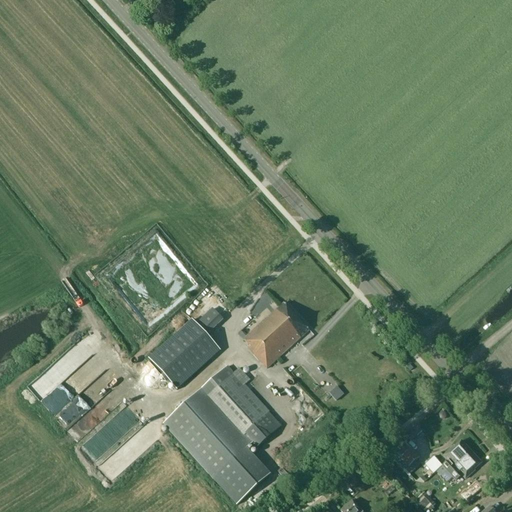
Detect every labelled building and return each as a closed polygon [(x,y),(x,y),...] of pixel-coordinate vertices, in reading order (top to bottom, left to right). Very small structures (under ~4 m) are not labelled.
[(162,0),(155,6),(163,16),(175,5),(172,2),(173,0),(162,0)] [(136,316),(145,326),(187,291),(181,284),(184,283),(161,255),(164,253),(158,246),(163,242),(156,234),(105,276),(112,284),(116,280),(142,311),(136,316)] [(309,331),(283,303),(243,340),(249,347),(247,349),(266,369),(309,331)] [(195,323),(200,317),(190,308),(185,314),(195,323)] [(212,309),(196,325),(207,336),(223,320),(212,309)] [(177,390),(220,351),(191,320),(148,359),(177,390)] [(80,340),(27,387),(77,444),(118,408),(123,403),(111,390),(101,379),(109,371),(93,353),(103,345),(93,333),(82,343),(80,340)] [(306,371),(310,375),(318,367),(302,350),(293,359),(299,365),(304,360),(310,367),(306,371)] [(233,374),(227,367),(162,424),(235,507),(268,478),(244,451),(258,440),(250,431),(269,414),(244,386),(250,381),(239,369),(233,374)] [(334,402),(343,395),(337,386),(327,393),(334,402)] [(470,451),(461,441),(451,451),(450,450),(443,456),(447,461),(442,466),(438,462),(432,467),(440,476),(446,471),(446,472),(453,465),(455,467),(469,454),(470,451)] [(419,458),(411,449),(401,458),(409,467),(419,458)] [(481,464),(470,451),(469,454),(455,467),(453,465),(446,472),(455,481),(462,476),(465,480),(475,471),(474,470),(481,464)] [(143,459),(140,454),(124,464),(119,457),(103,467),(110,479),(143,459)] [(430,510),(434,506),(423,494),(415,502),(424,511),(430,511),(431,511),(430,510)] [(340,511),(361,511),(352,501),(340,511)]
